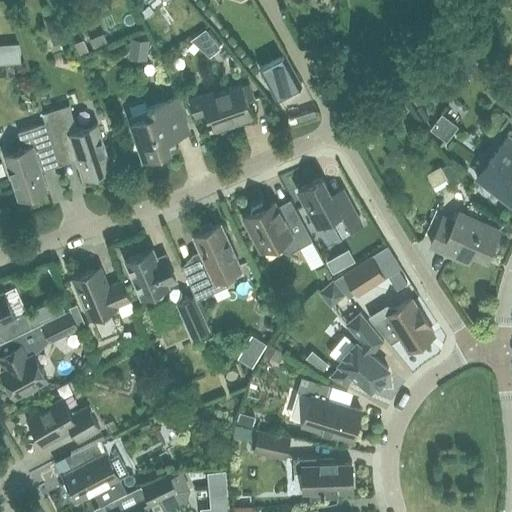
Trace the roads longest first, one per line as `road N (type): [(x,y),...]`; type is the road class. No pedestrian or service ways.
road 1 (residential): [(0,269),(151,221),(336,138)]
road 2 (residential): [(469,351),(336,138)]
road 3 (residential): [(393,511),(393,417),(422,382),(469,351)]
road 4 (residential): [(336,138),(262,0)]
